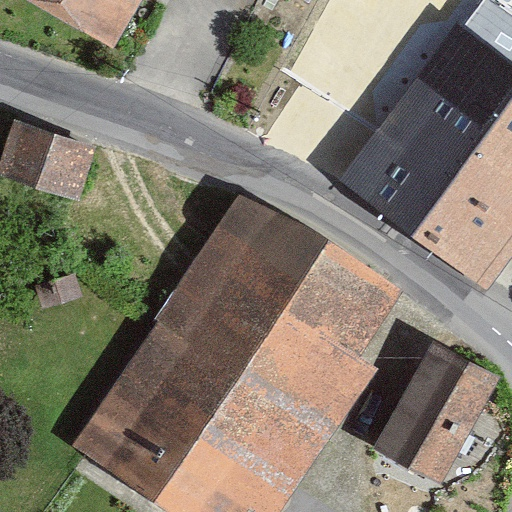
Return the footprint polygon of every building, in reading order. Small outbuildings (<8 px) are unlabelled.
[(73,0),(132,32),(149,0),(73,0)] [(511,0),(464,0),(345,160),(504,277),(511,266),(511,0)] [(0,160),(0,163),(81,193),(101,137),(19,108),(0,160)] [(289,511),(430,279),(237,163),(74,433),(206,511),(243,511),(255,493),(286,511),(289,511)] [(511,356),(446,322),(388,431),(459,468),(511,368),(511,356)]
